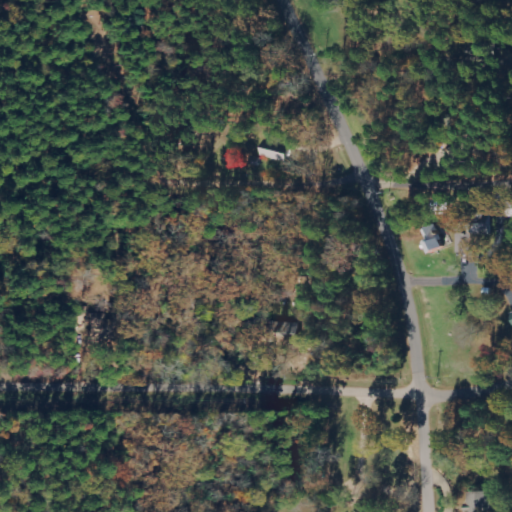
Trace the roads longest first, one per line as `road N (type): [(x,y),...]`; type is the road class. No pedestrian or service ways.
road 1 (residential): [(7,0),(60,180),(498,197),(500,102)]
road 2 (residential): [(405,511),(420,395),(365,137),(286,0)]
road 3 (residential): [(0,391),(420,395)]
road 4 (residential): [(406,511),(254,511)]
